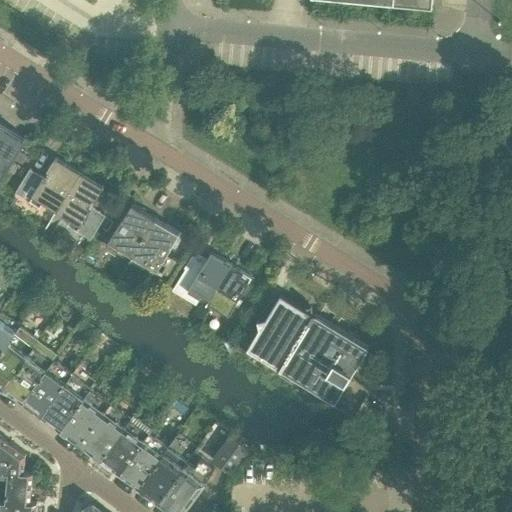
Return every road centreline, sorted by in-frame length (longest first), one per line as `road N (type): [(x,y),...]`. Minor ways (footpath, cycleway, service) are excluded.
road 1 (residential): [(420,511),(426,344),(406,301),(153,146)]
road 2 (residential): [(166,29),(474,54)]
road 3 (residential): [(153,146),(0,53)]
